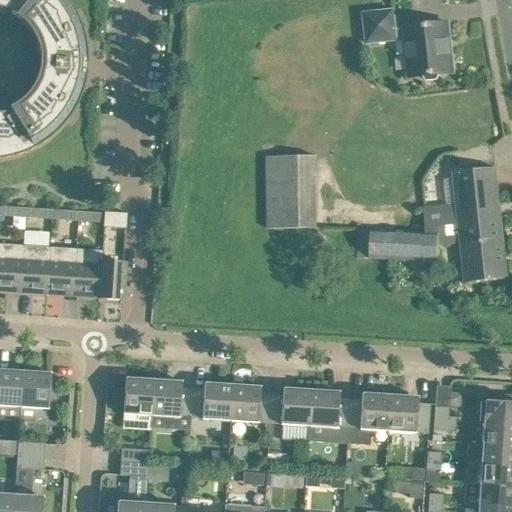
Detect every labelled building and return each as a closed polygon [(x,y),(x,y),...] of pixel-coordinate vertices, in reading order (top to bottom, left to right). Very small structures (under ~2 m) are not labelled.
[(0,152),(2,153),(13,150),(23,146),(33,141),(37,139),(45,133),(53,125),(56,122),(62,114),(67,108),(69,103),(72,97),(73,93),(76,84),(77,82),(76,82),(78,72),(79,63),(78,53),(79,53),(78,52),(77,42),(76,38),(72,27),(66,15),(61,7),(55,0),(0,0),(0,3),(10,7),(8,12),(16,16),(24,22),(27,18),(34,26),(30,29),(35,37),(39,46),(40,55),(41,62),(40,62),(40,63),(42,63),(42,67),(40,67),(40,69),(39,76),(36,84),(31,93),(25,100),(29,103),(21,110),(18,106),(10,111),(1,114),(2,119),(0,119),(0,152)] [(374,11),(362,12),(365,45),(402,41),(406,78),(422,77),(426,82),(436,81),(438,75),(454,73),(448,23),(401,28),(401,29),(397,29),(395,8),(374,11)] [(315,156),(266,157),(268,229),(316,228),(315,156)] [(360,229),(358,258),(438,262),(440,245),(463,244),(466,284),(488,281),(508,279),(496,168),(476,170),(454,172),(458,205),(425,208),(428,233),(360,229)] [(25,217),(26,208),(13,207),(12,216),(25,217)] [(38,218),(39,209),(26,208),(25,217),(38,218)] [(78,221),(78,212),(66,211),(65,220),(78,221)] [(91,222),(91,213),(78,212),(78,221),(91,222)] [(103,228),(126,229),(127,214),(104,212),(103,228)] [(20,290),(23,246),(0,244),(0,290),(10,291),(10,289),(20,290)] [(47,294),(50,248),(23,246),(20,290),(31,290),(31,293),(47,294)] [(73,293),(76,249),(50,248),(47,294),(63,295),(63,292),(73,293)] [(100,299),(103,262),(103,251),(76,249),(73,293),(83,294),(83,296),(98,297),(98,299),(100,299)] [(100,299),(122,301),(124,264),(103,262),(100,299)] [(0,406),(20,408),(23,371),(0,369),(0,406)] [(23,371),(20,408),(35,409),(34,419),(47,419),(48,410),(56,411),(58,383),(50,382),(51,373),(23,371)] [(125,378),(123,415),(124,415),(151,416),(153,380),(154,380),(125,378)] [(153,380),(151,416),(173,418),(172,430),(190,431),(190,419),(192,389),(181,388),(181,382),(154,380),(153,380)] [(230,422),(232,385),(204,383),(204,390),(192,389),(190,419),(202,420),(230,422)] [(271,394),(260,394),(260,387),(232,385),(230,422),(258,424),(258,423),(269,424),(271,394)] [(309,427),(311,390),(283,388),(283,395),(271,394),(269,424),(281,425),(309,427)] [(325,428),(325,443),(347,444),(350,400),(339,399),(339,392),(311,390),(309,427),(325,428)] [(450,393),(450,407),(461,407),(461,394),(450,393)] [(390,395),(362,394),(361,400),(350,400),(347,444),(370,446),(370,431),(387,432),(390,395)] [(481,402),(479,423),(483,424),(511,425),(511,395),(485,394),(485,402),(481,402)] [(418,397),(390,395),(387,432),(416,434),(428,434),(430,405),(417,404),(418,397)] [(456,418),(448,417),(447,417),(446,432),(455,432),(456,418)] [(511,446),(511,425),(483,424),(482,444),(511,446)] [(45,458),(45,444),(18,443),(17,456),(45,458)] [(511,467),(511,446),(482,444),(480,465),(511,467)] [(233,446),(232,460),(246,461),(247,447),(233,446)] [(120,463),(148,464),(149,451),(121,449),(120,463)] [(174,457),(174,465),(187,465),(187,452),(179,452),(174,457)] [(210,452),(210,468),(227,469),(228,453),(210,452)] [(441,462),(441,454),(427,453),(426,461),(441,462)] [(44,471),(45,458),(17,456),(16,469),(44,471)] [(440,471),(441,462),(426,461),(426,470),(440,471)] [(147,478),(148,464),(120,463),(120,476),(147,478)] [(511,488),(511,467),(480,465),(479,486),(511,488)] [(424,482),(425,469),(401,467),(400,480),(424,482)] [(117,502),(116,511),(144,511),(145,504),(147,478),(129,476),(127,502),(117,502)] [(290,476),(290,482),(295,489),(302,490),(303,477),(290,476)] [(330,477),(330,484),(333,488),(344,489),(344,477),(330,477)] [(423,483),(410,482),(409,498),(422,499),(423,483)] [(511,509),(511,488),(479,486),(478,507),(511,509)] [(0,511),(13,511),(15,496),(0,494),(0,511)] [(428,503),(443,504),(443,496),(429,495),(428,503)] [(41,511),(43,498),(42,497),(15,496),(13,511),(41,511)] [(442,511),(443,504),(428,503),(427,511),(442,511)]
